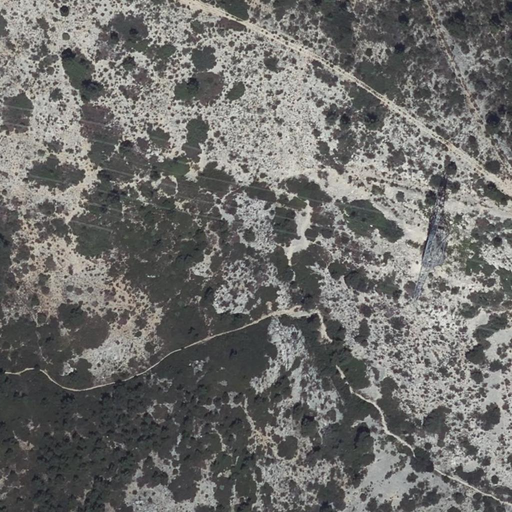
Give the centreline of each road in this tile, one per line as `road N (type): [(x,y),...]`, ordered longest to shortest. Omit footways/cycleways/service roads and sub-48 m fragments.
road 1 (track): [(184,0),(243,17),(330,62),(474,157),(511,192)]
road 2 (track): [(511,216),(356,180),(356,191),(411,232)]
road 3 (track): [(511,167),(432,0)]
